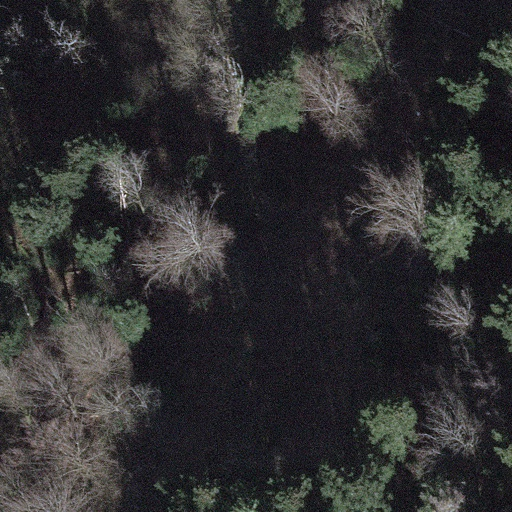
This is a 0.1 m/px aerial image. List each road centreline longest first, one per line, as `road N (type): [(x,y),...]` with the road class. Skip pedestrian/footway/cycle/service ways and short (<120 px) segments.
road 1 (track): [(158,511),(425,85),(448,0)]
road 2 (track): [(0,170),(112,64),(148,0)]
